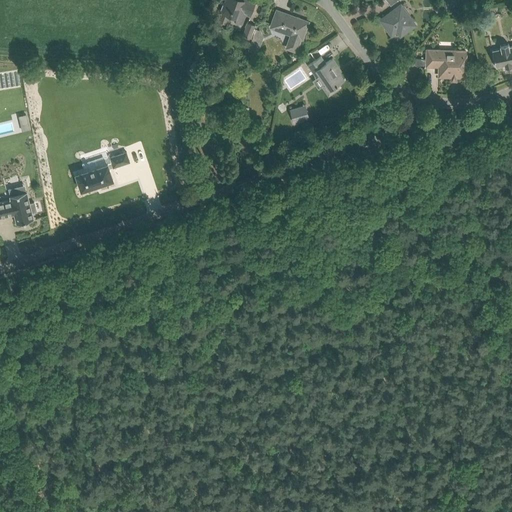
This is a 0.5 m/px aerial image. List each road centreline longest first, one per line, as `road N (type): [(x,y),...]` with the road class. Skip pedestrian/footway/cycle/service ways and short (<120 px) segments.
road 1 (unclassified): [(0,269),(395,132),(420,97)]
road 2 (residential): [(420,97),(373,65),(323,0)]
